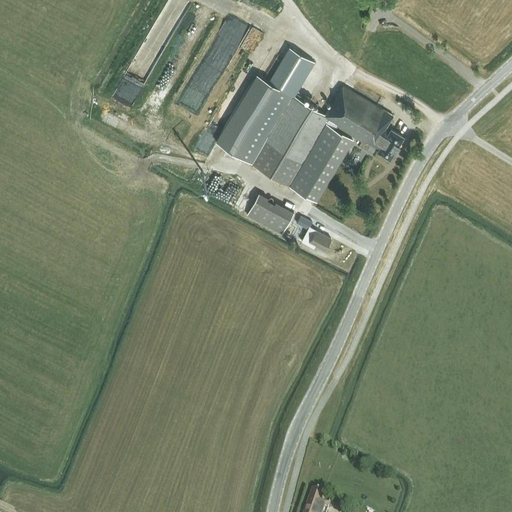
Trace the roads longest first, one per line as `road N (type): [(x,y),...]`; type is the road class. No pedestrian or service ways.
road 1 (tertiary): [(272,511),(298,420),(420,161),(447,124),(511,65)]
road 2 (track): [(288,0),(357,74),(447,124)]
